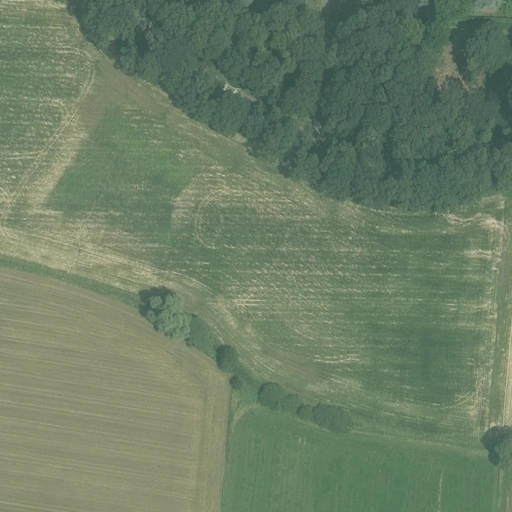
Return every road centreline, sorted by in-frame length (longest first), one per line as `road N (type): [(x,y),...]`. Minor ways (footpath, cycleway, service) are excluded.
road 1 (residential): [(128,0),(167,48),(318,142)]
road 2 (residential): [(318,142),(371,167),(414,174),(511,149)]
road 3 (residential): [(318,142),(321,0)]
